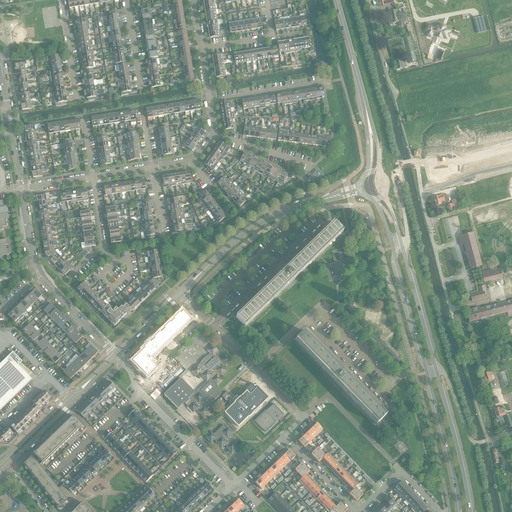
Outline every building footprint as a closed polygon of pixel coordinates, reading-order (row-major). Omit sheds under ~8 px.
[(390,12),(387,12),(388,17),(391,16),(393,23),(401,22),(398,10),(390,12)] [(305,21),(304,15),(303,14),(299,15),(299,18),(301,26),(308,25),(308,21),(305,21)] [(480,18),(474,19),(477,34),(487,32),(483,17),(480,18)] [(428,25),(426,31),(438,36),(437,37),(442,38),(443,35),(451,37),(452,34),(449,34),(450,31),(446,29),(446,28),(441,26),(441,27),(436,25),(435,27),(428,25)] [(416,62),(411,38),(404,39),(410,63),(416,62)] [(273,58),(271,49),(266,49),(267,58),(272,58),(272,61),(274,61),(274,60),(274,58),(273,58)] [(262,59),(261,50),(255,51),(257,60),(261,59),(262,63),(263,63),(263,59),(262,59)] [(251,61),(250,52),(245,53),(246,62),(250,61),(251,65),(253,64),(252,61),(251,61)] [(241,63),(239,54),(234,55),(235,64),(240,63),(240,66),(242,66),(242,63),(241,63)] [(60,62),(58,55),(46,57),(47,61),(50,61),(51,66),(62,64),(61,61),(60,62)] [(407,67),(406,63),(405,63),(404,59),(396,61),(398,70),(407,67)] [(27,68),(26,64),(26,62),(23,62),(24,63),(14,65),(15,70),(25,69),(27,68)] [(131,91),(131,88),(132,88),(132,85),(121,87),(122,93),(121,93),(122,96),(129,95),(129,92),(131,91)] [(325,98),(323,88),(313,89),(314,98),(314,100),(315,100),(316,100),(325,98)] [(96,97),(95,91),(84,93),(84,95),(86,95),(87,98),(88,98),(89,101),(96,100),(95,97),(96,97)] [(66,102),(65,98),(67,98),(67,96),(54,98),(56,107),(67,105),(66,102)] [(236,129),(235,123),(224,125),(225,130),(228,130),(228,131),(233,132),(234,132),(234,130),(235,130),(236,129)] [(248,137),(250,128),(251,128),(251,126),(249,126),(248,128),(244,127),(243,136),(248,137)] [(259,138),(261,129),(262,130),(262,127),(260,127),(255,126),(255,129),(254,137),(259,138)] [(205,133),(197,128),(194,132),(201,138),(205,133)] [(270,140),(271,131),(273,131),(273,129),(270,128),(270,131),(266,130),(265,139),(270,140)] [(283,141),(284,132),(285,133),(285,130),(283,130),(282,130),(280,129),(279,130),(279,129),(277,141),(283,141)] [(294,143),(295,134),(296,134),(296,132),(294,131),(290,131),(289,133),(288,142),(294,143)] [(201,138),(194,132),(191,137),(198,142),(201,138)] [(304,144),(306,135),(307,135),(307,133),(305,133),(304,135),(300,135),(299,143),(304,144)] [(315,145),(316,137),(318,137),(318,135),(316,134),(315,137),(311,136),(310,145),(315,145)] [(329,146),(331,137),(326,136),(326,138),(322,137),(321,146),(326,147),(326,146),(329,146)] [(198,142),(191,137),(188,141),(195,147),(198,142)] [(195,147),(188,141),(185,146),(192,151),(195,147)] [(230,149),(228,147),(220,142),(217,146),(228,154),(227,153),(230,149)] [(228,154),(217,146),(214,151),(223,157),(227,155),(228,154)] [(38,151),(29,152),(30,158),(39,156),(41,156),(42,152),(43,151),(43,150),(42,149),(41,149),(40,149),(40,150),(41,151),(38,152),(38,151)] [(223,157),(214,151),(210,155),(219,161),(220,161),(221,161),(223,157)] [(245,163),(249,156),(244,153),(240,161),(244,163),(245,163)] [(219,161),(210,155),(207,159),(214,165),(216,166),(219,162),(219,161)] [(250,166),(254,158),(249,156),(245,163),(244,163),(243,165),(245,166),(246,164),(250,166)] [(255,168),(259,161),(254,158),(250,166),(254,168),(255,168)] [(216,166),(214,165),(207,159),(204,164),(208,167),(207,168),(210,172),(212,171),(216,166)] [(258,173),(263,163),(259,161),(255,168),(254,168),(252,170),(254,171),(258,173)] [(264,173),(268,165),(263,163),(258,173),(262,175),(263,173),(264,173)] [(269,176),(273,168),(268,165),(264,173),(263,173),(262,175),(264,176),(265,174),(269,176)] [(274,178),(278,171),(273,168),(269,176),(268,178),(272,180),(273,178),(274,178)] [(278,182),(283,173),(278,171),(274,178),(273,178),(272,180),(274,181),(276,180),(278,182)] [(284,183),(288,176),(283,173),(278,182),(277,183),(281,185),(283,186),(285,184),(284,183)] [(221,187),(227,182),(228,183),(230,181),(228,179),(227,181),(224,177),(217,183),(221,187)] [(225,191),(233,184),(232,179),(230,178),(228,179),(230,181),(228,183),(227,182),(221,187),(225,191)] [(228,195),(235,190),(236,190),(237,189),(236,187),(233,184),(225,191),(228,195)] [(111,195),(109,185),(103,186),(104,187),(102,187),(103,192),(104,192),(105,196),(109,195),(111,195)] [(87,187),(80,188),(80,190),(82,200),(81,200),(81,202),(82,202),(83,202),(84,201),(89,201),(87,188),(87,187)] [(232,199),(238,193),(240,192),(237,189),(236,190),(235,190),(228,195),(232,199)] [(201,201),(209,195),(206,191),(200,196),(199,196),(199,197),(198,197),(198,201),(198,202),(199,204),(201,203),(200,201),(201,200),(201,201)] [(236,203),(243,197),(243,198),(245,197),(243,195),(240,192),(238,193),(232,199),(236,203)] [(445,202),(443,194),(439,195),(440,196),(434,198),(436,206),(442,205),(441,202),(445,202)] [(206,205),(213,200),(209,195),(201,201),(201,200),(200,201),(201,203),(204,203),(206,205)] [(239,207),(246,201),(247,200),(245,197),(243,198),(243,197),(236,203),(239,207)] [(208,210),(216,204),(213,200),(206,205),(204,207),(206,210),(207,210),(208,209),(208,210)] [(0,258),(2,258),(2,256),(9,255),(8,247),(6,248),(6,245),(8,245),(7,240),(0,240),(0,230),(2,230),(2,228),(7,227),(6,219),(7,219),(6,208),(4,209),(3,201),(0,201),(0,258)] [(212,214),(219,208),(216,204),(208,210),(208,209),(207,210),(208,211),(209,211),(211,214),(212,214)] [(215,218),(222,213),(219,208),(212,214),(214,217),(215,218)] [(181,220),(180,216),(183,215),(182,213),(180,213),(180,214),(172,216),(173,221),(181,220)] [(219,223),(226,217),(222,213),(215,218),(214,217),(213,218),(214,220),(216,219),(219,223)] [(301,225),(303,223),(299,218),(294,223),(300,229),(302,226),(301,225)] [(245,327),(300,274),(342,233),(334,224),(236,318),(245,327)] [(155,235),(154,230),(145,231),(145,230),(143,230),(143,231),(143,232),(144,239),(155,237),(154,235),(155,235)] [(474,234),(470,235),(467,235),(459,238),(461,246),(465,245),(471,269),(482,266),(474,234)] [(94,241),(85,243),(86,248),(90,252),(92,250),(92,247),(95,246),(94,241)] [(54,251),(44,253),(44,256),(47,259),(48,258),(50,261),(57,254),(54,251)] [(57,254),(50,261),(54,264),(61,258),(62,259),(63,257),(62,256),(60,257),(57,254)] [(61,258),(54,264),(58,268),(64,262),(62,259),(61,258)] [(64,262),(58,268),(61,272),(68,265),(69,266),(70,265),(69,264),(69,263),(67,264),(65,262),(64,262)] [(68,265),(61,272),(65,275),(67,273),(68,274),(74,269),(74,268),(71,265),(71,264),(70,265),(69,266),(68,265)] [(502,278),(501,272),(498,273),(497,269),(482,272),(485,282),(500,279),(500,278),(502,278)] [(159,282),(158,278),(162,278),(161,272),(152,273),(153,279),(152,280),(158,286),(160,284),(159,282)] [(158,286),(152,280),(146,286),(152,292),(155,289),(158,286)] [(81,292),(88,286),(89,285),(89,284),(86,281),(85,281),(78,289),(81,292)] [(152,292),(146,286),(144,284),(140,287),(142,290),(148,296),(152,292)] [(85,296),(91,290),(88,286),(81,292),(85,296)] [(485,294),(487,293),(485,286),(479,287),(480,292),(471,294),(473,302),(486,298),(485,294)] [(148,296),(142,290),(140,287),(136,291),(138,293),(144,300),(148,296)] [(42,296),(35,288),(31,292),(38,299),(42,296)] [(89,300),(95,294),(91,290),(85,296),(89,300)] [(144,300),(138,293),(136,291),(132,295),(134,297),(140,303),(144,300)] [(38,299),(31,292),(27,296),(34,303),(38,299)] [(93,304),(99,298),(97,296),(98,295),(97,294),(96,295),(95,294),(89,300),(93,304)] [(34,303),(27,296),(23,300),(30,307),(34,303)] [(140,303),(134,297),(130,301),(136,307),(140,303)] [(96,308),(103,302),(99,298),(93,304),(96,308)] [(30,307),(23,300),(19,303),(26,311),(30,307)] [(106,306),(107,305),(109,304),(105,300),(103,302),(96,308),(100,312),(106,306)] [(368,300),(344,323),(366,346),(390,324),(368,300)] [(511,316),(511,300),(479,309),(479,308),(467,311),(469,319),(469,320),(470,324),(474,323),(474,321),(508,312),(509,317),(511,316)] [(136,307),(130,301),(126,305),(132,311),(136,307)] [(26,311),(19,303),(15,307),(23,314),(26,311)] [(47,314),(54,308),(50,304),(44,311),(47,314)] [(114,326),(127,314),(128,315),(130,313),(132,311),(126,305),(124,307),(122,308),(121,307),(118,310),(116,308),(114,310),(115,311),(113,313),(110,310),(111,308),(107,305),(106,306),(100,312),(101,313),(101,312),(102,311),(105,315),(104,315),(103,315),(107,320),(108,319),(107,319),(108,318),(111,321),(110,322),(114,326)] [(23,314),(15,307),(12,311),(20,320),(24,316),(23,314)] [(51,318),(58,312),(54,308),(47,314),(51,318)] [(307,308),(300,315),(304,318),(311,311),(307,308)] [(20,320),(12,311),(7,315),(15,322),(16,324),(20,320)] [(311,311),(304,318),(307,322),(315,315),(311,311)] [(54,322),(61,315),(58,312),(51,318),(54,322)] [(137,357),(132,361),(139,368),(142,371),(147,377),(156,368),(152,365),(151,364),(154,361),(152,358),(166,345),(191,320),(183,312),(181,314),(180,313),(174,319),(175,320),(171,324),(170,323),(164,328),(165,330),(161,334),(160,333),(142,350),(143,351),(137,357)] [(58,325),(65,319),(61,315),(54,322),(58,325)] [(315,315),(307,322),(311,326),(318,319),(315,315)] [(61,329),(68,323),(65,319),(58,325),(61,329)] [(318,319),(311,326),(315,330),(322,323),(318,319)] [(65,333),(72,326),(68,323),(61,329),(65,333)] [(322,323),(315,330),(319,334),(326,327),(322,323)] [(27,335),(33,328),(30,324),(23,331),(27,335)] [(69,336),(75,330),(72,326),(65,333),(69,336)] [(326,327),(319,334),(322,337),(330,330),(326,327)] [(30,338),(37,332),(33,328),(27,335),(30,338)] [(72,340),(79,334),(75,330),(69,336),(72,340)] [(330,330),(322,337),(326,341),(333,334),(330,330)] [(34,342),(40,335),(37,332),(30,338),(34,342)] [(76,344),(82,337),(79,334),(72,340),(76,344)] [(37,346),(44,339),(40,335),(34,342),(37,346)] [(41,349),(47,343),(44,339),(37,346),(41,349)] [(268,341),(262,348),(265,351),(271,344),(268,341)] [(44,353),(51,346),(47,343),(41,349),(44,353)] [(271,344),(265,351),(268,354),(274,347),(271,344)] [(212,402),(221,393),(215,387),(216,386),(217,386),(223,380),(219,377),(220,375),(221,376),(227,370),(224,367),(225,366),(231,361),(220,349),(219,350),(213,345),(207,350),(211,354),(208,357),(207,356),(200,363),(201,364),(198,366),(197,366),(191,371),(197,377),(201,374),(202,375),(201,376),(207,381),(195,393),(181,378),(164,395),(178,409),(184,403),(188,407),(187,407),(193,413),(196,410),(198,412),(204,418),(209,413),(206,409),(213,403),(212,402)] [(48,357),(55,350),(51,346),(44,353),(48,357)] [(98,353),(91,346),(87,350),(94,357),(98,353)] [(344,347),(340,351),(347,358),(351,354),(344,347)] [(274,348),(267,354),(270,357),(277,351),(274,348)] [(51,360),(58,354),(55,350),(48,357),(51,360)] [(94,357),(87,350),(83,354),(90,361),(94,357)] [(277,351),(270,357),(273,360),(280,354),(277,351)] [(340,351),(337,354),(344,361),(347,358),(340,351)] [(13,353),(13,352),(0,364),(0,410),(3,407),(31,379),(29,377),(18,365),(16,364),(17,363),(20,360),(13,353)] [(58,354),(51,360),(55,364),(62,357),(58,354)] [(90,361),(83,354),(79,357),(86,365),(90,361)] [(280,354),(273,360),(276,363),(283,357),(280,354)] [(337,354),(333,358),(340,365),(344,361),(337,354)] [(86,365),(79,357),(75,361),(82,368),(86,365)] [(283,357),(276,363),(279,366),(286,360),(283,357)] [(380,357),(353,383),(379,410),(405,384),(380,357)] [(333,358),(329,362),(336,369),(340,365),(333,358)] [(286,360),(279,366),(282,369),(289,363),(286,360)] [(82,368),(75,361),(71,365),(78,372),(82,368)] [(329,362),(325,365),(332,373),(336,369),(329,362)] [(289,363),(282,369),(285,372),(292,366),(289,363)] [(78,372),(71,365),(67,369),(74,376),(78,372)] [(325,365),(321,369),(328,376),(332,373),(325,365)] [(292,366),(285,372),(288,375),(295,369),(292,366)] [(74,376),(67,369),(63,372),(70,380),(74,376)] [(295,369),(288,375),(291,378),(297,372),(295,369)] [(321,369),(317,373),(325,380),(328,376),(321,369)] [(509,385),(505,371),(497,373),(501,388),(509,385)] [(495,380),(492,372),(484,374),(486,382),(495,380)] [(317,373),(314,377),(321,384),(325,380),(317,373)] [(314,377),(310,380),(317,388),(321,384),(314,377)] [(310,380),(306,384),(313,391),(317,388),(310,380)] [(109,381),(105,385),(111,391),(115,388),(109,381)] [(227,411),(225,413),(226,415),(238,427),(240,426),(248,417),(249,418),(250,416),(253,414),(254,412),(254,411),(255,411),(256,411),(257,411),(258,409),(259,409),(259,408),(258,407),(268,398),(255,384),(254,384),(252,386),(254,388),(255,388),(255,389),(254,388),(253,388),(252,388),(251,389),(250,389),(250,390),(250,391),(250,392),(251,393),(249,394),(247,391),(240,398),(240,397),(238,399),(236,401),(234,403),(235,403),(227,411)] [(306,384),(302,388),(309,395),(313,391),(306,384)] [(105,385),(101,389),(108,396),(107,395),(111,391),(105,385)] [(101,389),(97,392),(104,400),(108,396),(101,389)] [(44,391),(40,395),(48,403),(50,402),(49,401),(51,399),(44,391)] [(97,392),(93,396),(100,404),(104,400),(97,392)] [(40,395),(36,399),(43,406),(45,404),(46,405),(48,403),(40,395)] [(93,396),(89,400),(97,408),(100,404),(93,396)] [(33,404),(34,404),(35,405),(41,411),(43,409),(41,408),(43,406),(36,399),(32,403),(33,404)] [(89,400),(85,404),(93,411),(97,408),(89,400)] [(35,405),(34,404),(30,408),(37,415),(39,413),(40,415),(42,413),(41,411),(35,405)] [(85,404),(81,407),(89,415),(88,414),(91,410),(93,412),(93,411),(85,404)] [(283,419),(282,417),(284,415),(273,404),(255,421),(266,433),(279,420),(281,422),(284,418),(283,419)] [(81,407),(77,411),(85,419),(89,415),(81,407)] [(505,415),(503,407),(500,408),(495,410),(497,418),(503,416),(505,415)] [(26,412),(27,413),(34,420),(36,418),(35,417),(37,415),(30,408),(26,412)] [(330,408),(323,415),(327,419),(334,412),(330,408)] [(130,414),(128,417),(132,421),(139,414),(136,410),(135,409),(130,414)] [(26,412),(22,416),(29,423),(31,421),(32,422),(34,420),(27,413),(26,412)] [(327,419),(331,423),(338,416),(334,412),(327,419)] [(139,414),(132,421),(136,424),(143,418),(139,414)] [(19,419),(19,420),(27,428),(29,426),(27,424),(29,423),(22,416),(19,419)] [(31,457),(23,464),(52,501),(53,501),(52,501),(53,500),(56,503),(55,504),(54,504),(57,507),(57,508),(58,508),(58,509),(59,509),(59,510),(60,510),(61,510),(62,509),(63,508),(63,507),(63,508),(65,506),(75,496),(73,494),(66,487),(66,486),(64,484),(63,484),(60,487),(58,489),(41,467),(40,466),(64,442),(66,443),(66,442),(70,446),(86,430),(77,420),(73,416),(34,454),(33,454),(34,455),(31,457)] [(338,416),(331,423),(334,426),(341,419),(338,416)] [(143,418),(136,424),(140,428),(147,421),(143,418)] [(15,423),(16,424),(21,430),(23,428),(25,430),(27,428),(19,420),(19,419),(15,423)] [(341,419),(334,426),(338,430),(345,423),(341,419)] [(147,421),(140,428),(143,432),(150,425),(147,421)] [(11,427),(11,428),(19,436),(21,433),(19,432),(21,430),(16,424),(15,423),(11,427)] [(323,430),(316,423),(314,425),(315,426),(313,427),(319,433),(323,430)] [(345,423),(338,430),(341,433),(348,426),(345,423)] [(232,453),(238,447),(229,437),(233,433),(225,424),(214,433),(212,431),(205,436),(211,443),(214,440),(222,448),(225,445),(232,453)] [(150,425),(143,432),(147,436),(154,429),(150,425)] [(348,426),(341,433),(345,437),(352,430),(348,426)] [(0,443),(5,443),(7,442),(8,442),(9,441),(9,440),(11,437),(11,436),(13,434),(7,428),(3,431),(0,427),(0,443)] [(319,433),(313,427),(312,429),(311,428),(309,430),(315,437),(319,433)] [(154,429),(147,436),(151,440),(158,433),(154,429)] [(315,437),(309,430),(306,432),(307,433),(306,434),(312,441),(315,437)] [(352,430),(345,437),(348,441),(355,434),(352,430)] [(106,438),(104,439),(105,440),(108,443),(116,436),(112,433),(112,432),(106,438)] [(158,433),(151,440),(155,444),(162,437),(158,433)] [(312,441),(306,434),(304,436),(303,435),(301,437),(308,444),(312,441)] [(356,434),(348,441),(352,444),(359,437),(356,434)] [(116,436),(108,443),(112,447),(119,440),(116,436)] [(162,437),(155,444),(158,448),(165,441),(162,437)] [(308,444),(301,437),(299,439),(300,440),(298,442),(304,448),(308,444)] [(360,439),(353,446),(357,449),(364,442),(360,439)] [(119,440),(112,447),(116,451),(123,444),(119,440)] [(165,441),(158,448),(162,452),(169,445),(165,441)] [(364,443),(357,450),(360,453),(367,446),(364,443)] [(123,444),(116,451),(120,455),(127,448),(123,444)] [(169,445),(162,452),(166,455),(173,449),(169,445)] [(367,446),(360,453),(364,457),(371,450),(367,446)] [(127,448),(120,455),(123,459),(131,452),(130,452),(127,448)] [(315,459),(321,452),(317,448),(311,455),(315,459)] [(102,451),(101,453),(108,460),(112,456),(105,449),(104,449),(105,449),(102,451)] [(173,449),(166,455),(169,459),(170,460),(177,452),(173,449)] [(499,463),(495,449),(491,450),(495,464),(499,463)] [(371,450),(364,457),(367,460),(374,453),(371,450)] [(295,457),(291,453),(289,451),(287,453),(286,452),(284,454),(291,461),(295,457)] [(131,452),(123,459),(124,459),(127,463),(134,456),(131,452)] [(319,463),(328,453),(325,456),(321,452),(315,459),(319,463)] [(98,455),(97,456),(104,464),(108,460),(101,453),(98,455)] [(325,464),(332,457),(328,453),(319,463),(322,459),(324,461),(323,462),(325,464)] [(291,461),(284,454),(282,456),(283,457),(281,458),(287,464),(291,461)] [(375,454),(368,461),(371,464),(378,457),(375,454)] [(95,459),(93,460),(100,467),(104,464),(97,456),(95,459)] [(134,456),(127,463),(131,467),(138,460),(134,456)] [(329,468),(336,461),(332,457),(325,464),(326,463),(328,465),(326,466),(329,468)] [(378,457),(371,464),(375,468),(382,461),(378,457)] [(287,464),(281,458),(280,460),(279,459),(277,461),(284,468),(287,464)] [(91,463),(89,464),(96,471),(100,467),(93,460),(91,463)] [(138,460),(131,467),(135,471),(142,464),(138,460)] [(284,468),(277,461),(275,463),(276,464),(274,465),(280,471),(284,468)] [(332,472),(340,465),(336,461),(329,468),(330,467),(331,469),(330,470),(332,472)] [(382,461),(375,468),(378,471),(385,464),(382,461)] [(87,466),(85,468),(92,475),(96,471),(89,464),(87,466)] [(142,464),(135,471),(138,474),(146,468),(142,464)] [(299,474),(305,468),(301,464),(295,470),(299,474)] [(385,464),(378,471),(382,475),(389,468),(385,464)] [(280,471),(274,465),(272,467),(271,466),(269,468),(276,475),(280,471)] [(336,476),(343,468),(340,465),(332,472),(334,471),(335,473),(334,474),(336,476)] [(83,470),(81,472),(88,479),(92,475),(85,468),(83,470)] [(146,468),(138,474),(142,478),(149,471),(146,468)] [(276,475),(269,468),(267,470),(268,471),(267,472),(273,478),(276,475)] [(305,468),(299,474),(302,478),(306,475),(309,472),(305,468)] [(340,480),(347,472),(343,468),(336,476),(337,475),(339,476),(338,478),(340,480)] [(149,471),(142,478),(146,482),(146,483),(146,482),(153,475),(149,471)] [(79,474),(78,475),(85,482),(88,479),(81,472),(79,474)] [(273,478),(267,472),(265,474),(264,473),(262,475),(269,482),(273,478)] [(344,483),(351,476),(347,472),(340,480),(341,479),(343,480),(342,481),(344,483)] [(75,478),(74,479),(81,486),(85,482),(78,475),(75,478)] [(269,482),(262,475),(260,477),(261,478),(259,479),(265,486),(269,482)] [(303,485),(310,478),(308,476),(307,477),(306,475),(302,478),(299,481),(303,485)] [(347,487),(355,480),(351,476),(344,483),(344,484),(345,483),(346,484),(345,485),(347,487)] [(307,489),(314,482),(312,480),(311,481),(309,479),(311,478),(310,478),(303,485),(307,489)] [(71,481),(70,483),(77,490),(81,486),(74,479),(71,481)] [(265,486),(259,479),(258,481),(257,480),(255,482),(261,489),(265,486)] [(349,494),(358,484),(355,480),(347,487),(347,488),(349,487),(350,488),(349,489),(351,491),(348,493),(349,494)] [(213,489),(205,481),(201,485),(209,492),(212,489),(213,489)] [(397,493),(405,485),(401,481),(399,484),(398,483),(395,486),(396,487),(394,488),(398,492),(397,493)] [(310,493),(318,486),(316,484),(315,485),(313,483),(314,482),(307,489),(310,493)] [(66,486),(66,487),(73,494),(77,490),(70,483),(67,485),(66,486)] [(359,491),(355,487),(359,484),(358,484),(349,494),(352,498),(359,491)] [(205,496),(209,492),(201,485),(197,489),(205,496)] [(405,485),(397,493),(401,497),(409,489),(405,485)] [(146,487),(143,490),(151,499),(155,496),(156,496),(147,487),(147,486),(146,487)] [(314,497),(322,490),(320,488),(319,489),(317,487),(318,486),(310,493),(314,497)] [(201,500),(205,496),(197,489),(194,492),(201,500)] [(409,489),(401,497),(402,496),(406,500),(413,493),(409,489)] [(143,490),(139,494),(147,503),(151,500),(151,499),(143,490)] [(318,501),(325,494),(323,491),(322,492),(321,491),(322,490),(314,497),(318,501)] [(356,502),(363,495),(359,491),(352,498),(356,502)] [(201,500),(194,492),(190,496),(197,504),(201,500)] [(273,504),(279,497),(276,493),(269,500),(273,504)] [(413,493),(406,500),(409,504),(408,505),(417,497),(413,493)] [(139,494),(135,498),(144,507),(147,503),(139,494)] [(322,505),(329,497),(327,495),(326,496),(325,495),(326,494),(325,494),(318,501),(322,505)] [(190,496),(186,500),(193,507),(197,504),(190,496)] [(384,504),(390,510),(396,505),(395,503),(391,499),(388,496),(384,500),(386,502),(384,504)] [(276,508),(283,501),(279,497),(273,504),(276,508)] [(325,508),(333,501),(331,499),(330,500),(328,499),(329,498),(329,497),(322,505),(325,508)] [(417,497),(408,505),(412,508),(411,509),(411,510),(420,501),(417,497)] [(135,498),(131,502),(140,511),(144,507),(135,498)] [(244,506),(237,499),(235,501),(236,502),(235,503),(240,510),(244,506)] [(182,504),(189,511),(193,507),(186,500),(185,500),(182,504)] [(280,511),(287,505),(283,501),(276,508),(280,511)] [(328,511),(329,511),(339,503),(339,502),(336,505),(335,503),(334,504),(332,503),(333,501),(325,508),(328,511)] [(420,501),(411,510),(413,511),(416,511),(424,505),(420,501)] [(131,502),(127,505),(133,511),(138,511),(140,511),(131,502)] [(237,511),(240,510),(235,503),(233,505),(232,504),(230,506),(235,511),(237,511)] [(335,511),(337,511),(343,507),(339,503),(329,511),(333,509),(335,511)]
